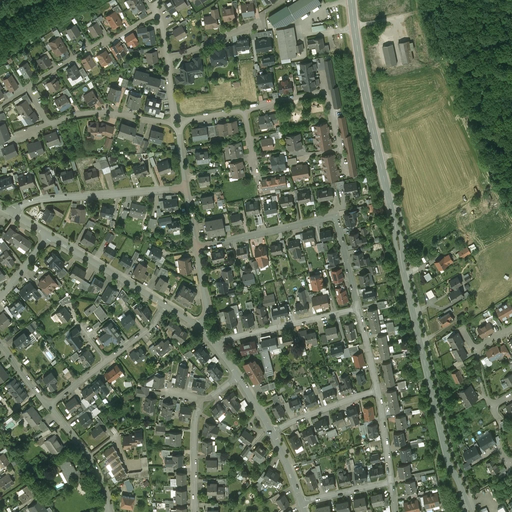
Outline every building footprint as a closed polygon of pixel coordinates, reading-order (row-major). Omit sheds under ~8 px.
[(171,0),(170,0),(164,4),(170,13),(177,9),(178,10),(186,5),(183,0),(182,0),(181,0),(174,0),(172,1),(171,0)] [(319,0),(297,0),(288,6),(296,19),(321,3),(319,0)] [(140,1),(131,6),(135,13),(140,9),(142,13),(145,11),(145,12),(146,11),(144,7),(143,7),(140,1)] [(253,3),(242,5),(243,16),(255,14),(254,8),(253,3)] [(118,4),(112,8),(114,12),(114,11),(116,14),(122,10),(118,4)] [(287,5),(268,17),(275,27),(287,25),(292,22),(292,21),(296,19),(288,6),(287,5)] [(233,6),(224,7),(225,15),(228,15),(228,19),(235,18),(234,9),(233,6)] [(218,8),(212,9),(213,15),(213,16),(216,15),(216,18),(220,17),(218,8)] [(116,14),(114,11),(114,12),(106,16),(113,27),(121,23),(116,14)] [(213,15),(204,17),(205,28),(210,27),(211,28),(212,28),(213,27),(218,26),(216,18),(216,15),(213,16),(213,15)] [(94,24),(88,27),(94,36),(102,31),(98,25),(96,22),(94,24)] [(75,25),(66,30),(72,39),(80,34),(75,25)] [(179,27),(173,31),(177,39),(186,34),(181,26),(179,27)] [(292,27),(276,29),(281,59),(296,56),(296,51),(294,45),(292,27)] [(57,29),(53,32),(57,38),(58,37),(61,36),(57,29)] [(146,31),(145,31),(145,33),(146,44),(154,43),(152,30),(146,31)] [(57,38),(49,43),(50,43),(53,49),(62,43),(58,37),(57,38)] [(270,38),(256,40),(258,52),(272,49),(270,38)] [(323,38),(314,39),(308,40),(309,49),(316,48),(324,47),(324,45),(323,38)] [(249,49),(248,39),(237,41),(239,53),(242,53),(242,50),(249,49)] [(119,42),(110,47),(116,56),(125,51),(121,45),(119,42)] [(62,43),(53,49),(57,55),(59,54),(63,52),(66,50),(66,49),(62,43)] [(302,43),(294,45),(296,51),(303,50),(302,43)] [(324,47),(316,48),(318,48),(319,52),(317,53),(330,51),(328,44),(324,45),(324,47)] [(387,66),(397,64),(394,44),(383,46),(387,66)] [(233,46),(224,47),(225,49),(226,55),(234,54),(233,46)] [(222,49),(214,50),(214,51),(210,51),(211,57),(210,57),(210,59),(210,60),(211,61),(212,61),(212,64),(227,62),(226,55),(225,49),(222,50),(222,49)] [(52,57),(47,50),(44,53),(45,55),(46,54),(49,59),(52,57)] [(105,51),(101,54),(101,53),(97,56),(101,63),(105,61),(106,63),(110,60),(111,60),(107,55),(105,51)] [(156,51),(146,52),(148,62),(157,61),(156,51)] [(45,55),(37,60),(42,68),(51,63),(49,59),(46,54),(45,55)] [(89,55),(81,60),(86,67),(89,65),(90,67),(94,65),(95,64),(91,58),(89,55)] [(273,56),(263,57),(265,65),(274,63),(273,56)] [(191,62),(190,63),(185,64),(184,63),(180,68),(181,69),(181,73),(181,76),(182,82),(182,83),(183,83),(183,82),(185,82),(187,82),(187,81),(187,80),(193,79),(192,74),(193,73),(194,74),(197,74),(198,73),(202,72),(201,68),(202,67),(202,66),(201,65),(200,61),(194,62),(193,62),(192,62),(191,62)] [(27,63),(19,68),(26,79),(34,74),(27,63)] [(75,64),(66,70),(73,81),(81,75),(79,71),(75,64)] [(83,68),(79,71),(81,75),(84,78),(88,76),(83,68)] [(148,73),(135,70),(132,81),(133,81),(135,82),(142,84),(145,84),(145,85),(144,87),(145,87),(147,87),(147,88),(154,90),(154,89),(156,90),(157,90),(157,91),(158,87),(159,84),(160,79),(148,76),(148,73)] [(271,73),(264,74),(267,88),(271,87),(271,85),(273,85),(271,73)] [(264,74),(257,75),(259,87),(262,87),(262,89),(267,88),(264,74)] [(18,86),(11,75),(3,80),(10,91),(11,91),(18,86)] [(51,81),(46,83),(47,84),(51,91),(59,86),(58,83),(59,82),(59,81),(58,80),(57,80),(55,81),(54,79),(51,81)] [(287,79),(282,80),(282,83),(280,83),(279,83),(279,84),(281,92),(285,92),(289,92),(289,91),(292,90),(292,86),(291,82),(291,81),(290,81),(288,82),(287,79)] [(121,89),(111,87),(109,93),(108,97),(118,100),(120,93),(121,89)] [(71,95),(67,88),(62,91),(64,95),(65,95),(66,97),(71,95)] [(142,93),(131,90),(131,91),(130,93),(127,105),(138,108),(139,103),(138,103),(139,97),(141,97),(141,94),(142,93)] [(93,91),(85,96),(86,97),(85,100),(86,102),(87,102),(90,106),(97,101),(95,98),(97,97),(93,91)] [(157,91),(155,96),(164,99),(166,93),(157,91)] [(26,93),(21,97),(24,101),(25,101),(28,105),(32,102),(26,93)] [(64,95),(55,101),(56,100),(59,105),(58,105),(61,110),(69,105),(69,102),(66,97),(65,95),(64,95)] [(103,103),(99,96),(97,97),(95,98),(97,101),(100,106),(103,103)] [(25,101),(24,101),(16,106),(19,110),(18,110),(21,114),(22,114),(24,117),(32,112),(28,105),(25,101)] [(166,104),(160,102),(157,111),(164,113),(166,104)] [(32,112),(24,117),(28,124),(30,123),(38,120),(37,118),(33,111),(32,112)] [(271,115),(268,115),(267,114),(266,114),(265,116),(261,116),(262,126),(266,126),(269,126),(269,125),(273,124),(273,123),(278,122),(276,113),(271,114),(271,115)] [(345,116),(338,117),(340,127),(347,126),(345,116)] [(235,121),(214,125),(216,135),(230,133),(230,132),(238,131),(237,125),(236,125),(235,121)] [(113,128),(106,126),(107,125),(102,123),(100,126),(100,127),(98,127),(98,124),(97,123),(92,123),(91,124),(91,125),(88,125),(88,130),(91,130),(91,132),(92,134),(94,134),(94,137),(100,137),(101,136),(101,133),(105,133),(111,135),(113,128)] [(136,128),(122,123),(116,138),(117,138),(118,134),(132,139),(136,128)] [(326,123),(314,126),(316,132),(329,129),(329,127),(327,127),(326,123)] [(9,138),(4,124),(0,125),(0,141),(3,140),(9,138)] [(214,125),(206,126),(207,135),(206,135),(207,137),(216,135),(214,125)] [(206,126),(191,129),(193,137),(206,135),(207,135),(206,126)] [(347,126),(340,127),(342,137),(344,137),(348,136),(347,126)] [(329,129),(316,132),(317,137),(328,135),(328,132),(329,132),(329,129)] [(163,133),(151,130),(148,139),(155,141),(160,142),(163,133)] [(54,132),(44,136),(48,146),(58,143),(60,142),(57,136),(57,134),(55,135),(54,132)] [(300,134),(286,136),(289,150),(302,147),(300,134)] [(143,138),(136,136),(134,142),(141,144),(142,139),(143,138)] [(348,136),(344,137),(345,147),(352,145),(350,136),(348,136)] [(104,146),(110,148),(113,138),(107,137),(104,146)] [(272,138),(262,139),(264,149),(273,147),(273,148),(273,147),(272,138)] [(148,142),(142,139),(141,144),(140,147),(146,149),(148,142)] [(40,141),(33,143),(32,143),(27,144),(30,153),(33,152),(34,155),(44,152),(40,141)] [(331,141),(318,143),(319,149),(331,147),(330,144),(331,143),(331,141)] [(241,142),(228,144),(229,144),(231,157),(243,155),(240,142),(241,142)] [(4,148),(2,149),(5,155),(6,159),(17,154),(13,144),(4,148)] [(352,145),(345,147),(347,156),(354,155),(352,145)] [(207,151),(195,152),(196,163),(208,161),(207,156),(208,156),(207,151)] [(284,154),(271,156),(272,163),(285,161),(284,154)] [(334,155),(322,157),(326,180),(338,178),(338,175),(339,174),(338,169),(337,170),(335,163),(337,163),(336,158),(335,158),(334,155)] [(354,155),(347,156),(351,176),(357,175),(354,155)] [(105,156),(98,157),(99,161),(102,168),(109,166),(105,156)] [(99,161),(93,163),(95,167),(96,170),(102,168),(99,161)] [(167,161),(157,164),(160,173),(167,171),(166,171),(170,169),(167,161)] [(242,161),(231,163),(231,167),(230,167),(231,171),(245,168),(244,165),(243,165),(242,161)] [(285,161),(272,163),(274,170),(286,168),(285,161)] [(145,164),(138,167),(137,165),(132,167),(135,174),(136,176),(148,172),(145,164)] [(302,164),(297,165),(297,167),(292,167),(294,179),(309,176),(307,165),(302,166),(302,164)] [(95,167),(88,169),(89,171),(84,173),(87,182),(91,181),(91,180),(98,178),(96,170),(95,167)] [(118,168),(111,171),(114,180),(125,176),(122,168),(119,169),(118,168)] [(245,168),(231,171),(231,174),(232,174),(233,177),(245,175),(244,172),(245,171),(245,168)] [(51,176),(49,170),(42,172),(44,180),(42,181),(45,189),(55,185),(51,176)] [(72,171),(66,172),(65,171),(60,172),(64,183),(74,179),(72,171)] [(30,174),(24,176),(28,186),(34,184),(31,176),(30,174)] [(208,175),(198,176),(199,184),(206,183),(209,183),(208,175)] [(8,177),(0,179),(0,189),(6,188),(6,186),(12,184),(10,177),(10,176),(8,177)] [(18,178),(19,180),(22,189),(28,186),(24,176),(18,178)] [(285,176),(273,178),(275,188),(286,186),(285,176)] [(273,178),(262,180),(263,190),(275,188),(273,178)] [(356,182),(345,184),(346,194),(355,193),(355,194),(354,194),(354,195),(355,195),(355,196),(355,197),(360,196),(359,191),(358,191),(356,182)] [(331,188),(318,190),(318,195),(319,195),(320,200),(333,198),(332,189),(331,188)] [(298,193),(298,198),(299,202),(311,200),(309,191),(298,193)] [(212,195),(201,197),(203,207),(213,205),(212,195)] [(289,195),(280,197),(282,206),(293,204),(291,197),(291,195),(289,195)] [(176,199),(163,201),(165,210),(177,208),(176,199)] [(271,199),(267,200),(268,203),(265,203),(267,213),(277,211),(276,202),(275,201),(273,202),(271,202),(271,199)] [(257,201),(246,204),(248,214),(259,212),(257,201)] [(146,206),(138,205),(138,204),(131,203),(129,215),(143,218),(146,206)] [(113,209),(102,206),(100,214),(108,216),(108,218),(111,219),(113,209)] [(50,210),(47,208),(44,213),(42,216),(42,217),(49,221),(54,213),(57,215),(59,211),(53,208),(51,211),(50,210)] [(85,209),(76,208),(75,209),(71,208),(71,214),(75,215),(74,221),(84,222),(85,209)] [(353,212),(345,214),(348,228),(352,226),(352,224),(356,223),(353,212)] [(240,214),(235,215),(235,216),(231,217),(232,224),(243,222),(242,217),(241,214),(240,214)] [(179,220),(170,222),(169,218),(166,218),(167,222),(168,231),(170,230),(170,231),(172,231),(172,230),(180,229),(179,220)] [(222,218),(204,221),(207,235),(225,232),(224,231),(223,225),(222,218)] [(19,235),(10,228),(6,233),(4,236),(5,237),(12,242),(13,242),(14,243),(19,235)] [(91,232),(88,230),(87,232),(86,232),(82,240),(81,242),(87,246),(88,244),(91,245),(96,238),(90,235),(91,232)] [(313,230),(307,231),(307,232),(303,233),(304,240),(305,241),(311,240),(314,239),(315,239),(313,230)] [(330,230),(320,232),(322,240),(332,238),(330,230)] [(114,235),(108,232),(104,238),(110,242),(114,235)] [(358,233),(349,235),(352,244),(360,242),(360,244),(366,243),(365,237),(359,239),(358,233)] [(26,240),(19,235),(14,243),(15,242),(19,245),(26,250),(32,243),(27,239),(26,240)] [(296,240),(288,242),(290,250),(293,249),(295,257),(302,255),(300,248),(298,241),(298,239),(296,240)] [(4,241),(0,243),(0,248),(3,253),(6,250),(6,251),(9,248),(4,241)] [(280,244),(271,246),(273,254),(282,252),(281,246),(280,244)] [(116,251),(107,246),(103,253),(112,258),(116,251)] [(246,246),(237,248),(239,257),(248,255),(246,246)] [(265,247),(262,248),(262,247),(261,246),(260,247),(259,248),(255,249),(258,259),(259,265),(260,264),(260,265),(261,265),(264,265),(265,264),(265,263),(268,262),(267,257),(268,257),(265,247)] [(456,253),(459,258),(462,256),(462,257),(471,252),(468,246),(456,253)] [(156,248),(156,249),(153,247),(149,256),(157,260),(162,252),(159,250),(156,248)] [(233,249),(226,251),(227,258),(231,258),(233,265),(236,264),(233,249)] [(3,253),(0,254),(0,259),(3,264),(7,261),(10,265),(14,262),(11,258),(11,257),(6,251),(6,250),(3,253)] [(222,250),(211,253),(212,257),(211,257),(213,262),(224,259),(222,250)] [(337,251),(327,254),(328,258),(329,259),(330,263),(331,263),(335,262),(339,261),(337,251)] [(60,259),(53,252),(44,261),(51,268),(53,265),(58,270),(61,266),(64,264),(60,260),(60,259)] [(362,252),(354,254),(356,264),(364,262),(364,258),(362,252)] [(132,260),(123,255),(119,261),(124,264),(128,267),(132,260)] [(443,258),(436,262),(439,269),(447,264),(452,261),(449,255),(443,258)] [(189,257),(178,259),(180,273),(191,271),(190,268),(191,268),(189,257)] [(138,263),(133,272),(137,274),(136,275),(145,280),(148,275),(143,272),(147,266),(139,262),(138,263)] [(233,265),(225,267),(226,272),(222,272),(223,280),(227,280),(233,279),(231,269),(234,269),(233,265)] [(61,266),(58,270),(56,272),(59,276),(65,270),(61,266)] [(86,272),(75,266),(69,275),(73,277),(74,276),(80,280),(80,281),(80,282),(82,279),(86,272)] [(165,269),(161,266),(159,269),(157,273),(161,276),(165,269)] [(341,269),(332,271),(334,281),(342,279),(343,279),(341,269)] [(65,270),(59,276),(62,278),(67,272),(65,270)] [(430,271),(424,274),(427,280),(433,277),(430,271)] [(253,273),(242,275),(245,284),(255,282),(253,273)] [(321,273),(310,276),(311,283),(322,280),(322,277),(321,273)] [(367,273),(359,275),(361,284),(370,282),(367,273)] [(53,280),(49,274),(46,277),(46,276),(43,278),(52,289),(55,287),(55,286),(57,284),(53,280)] [(462,283),(458,276),(450,281),(454,288),(458,286),(462,283)] [(103,283),(95,277),(91,284),(88,289),(92,292),(95,287),(99,290),(103,283)] [(168,281),(160,277),(157,282),(155,286),(163,291),(163,290),(168,294),(171,289),(165,286),(168,281)] [(52,289),(43,278),(41,280),(41,281),(39,283),(43,288),(47,293),(47,292),(49,291),(50,291),(52,289)] [(62,285),(56,278),(53,280),(57,284),(58,286),(60,286),(62,285)] [(88,282),(82,279),(80,282),(80,281),(77,286),(83,290),(88,282)] [(223,280),(216,282),(217,287),(218,287),(219,291),(228,290),(226,284),(228,283),(227,280),(223,280)] [(322,280),(311,283),(313,289),(324,286),(323,283),(322,280)] [(30,283),(19,292),(26,299),(33,293),(37,298),(40,296),(36,290),(30,283)] [(195,292),(183,284),(179,290),(176,296),(178,298),(177,299),(185,304),(186,302),(188,304),(191,298),(195,292)] [(102,297),(101,297),(102,298),(109,302),(112,298),(113,299),(115,295),(113,294),(115,290),(108,286),(102,297)] [(456,292),(451,295),(454,301),(462,297),(464,295),(463,294),(458,286),(454,288),(456,292)] [(123,290),(122,289),(117,297),(119,298),(121,297),(126,293),(123,290)] [(374,289),(363,291),(365,300),(376,297),(374,289)] [(431,289),(426,293),(429,299),(435,295),(431,289)] [(304,290),(298,291),(301,303),(306,301),(305,297),(304,290)] [(345,290),(337,292),(339,302),(348,300),(345,290)] [(467,291),(463,294),(464,295),(462,297),(463,299),(470,295),(467,291)] [(70,295),(65,296),(62,299),(66,303),(72,302),(70,295)] [(326,295),(319,296),(322,307),(329,305),(326,295)] [(319,296),(313,298),(315,308),(322,307),(319,296)] [(274,297),(266,299),(268,305),(276,303),(274,297)] [(25,307),(19,300),(9,308),(14,315),(18,313),(25,307)] [(301,303),(296,304),(298,313),(308,310),(306,301),(301,303)] [(511,314),(511,305),(509,301),(502,305),(509,316),(511,314)] [(139,303),(138,304),(138,305),(134,308),(137,313),(138,313),(138,312),(142,309),(141,308),(143,307),(141,305),(141,304),(141,303),(139,303)] [(108,316),(99,305),(96,307),(94,304),(84,311),(87,315),(94,310),(102,321),(108,316)] [(9,308),(7,305),(4,308),(9,314),(12,318),(14,315),(9,308)] [(502,305),(496,309),(502,320),(509,316),(502,305)] [(142,309),(138,312),(138,313),(144,321),(148,317),(151,315),(148,311),(149,310),(146,306),(142,309)] [(63,307),(51,316),(52,317),(54,315),(57,319),(59,317),(63,322),(71,316),(63,307)] [(283,308),(273,310),(275,318),(285,316),(283,308)] [(376,308),(368,310),(370,321),(383,318),(382,314),(378,315),(376,308)] [(233,309),(219,312),(221,319),(226,318),(228,325),(236,323),(234,313),(233,309)] [(265,311),(258,312),(260,322),(268,320),(267,316),(265,311)] [(449,312),(446,314),(444,311),(446,314),(438,318),(438,319),(441,323),(443,326),(447,323),(447,324),(450,322),(454,319),(449,312)] [(135,320),(129,313),(126,316),(123,318),(120,320),(126,327),(135,320)] [(251,313),(242,315),(245,325),(254,323),(251,313)] [(5,314),(0,317),(0,326),(2,329),(5,326),(4,325),(10,320),(7,316),(5,314)] [(466,321),(462,314),(458,317),(459,320),(461,319),(464,323),(466,321)] [(492,315),(485,319),(488,323),(489,323),(490,326),(497,322),(495,319),(492,315)] [(383,318),(370,321),(372,332),(381,330),(380,327),(379,324),(384,323),(383,318)] [(121,333),(110,320),(103,326),(107,332),(112,338),(113,340),(121,333)] [(177,326),(170,321),(166,326),(168,327),(174,331),(177,326)] [(393,321),(386,323),(387,326),(388,331),(395,330),(394,327),(393,321)] [(32,322),(27,326),(31,332),(32,333),(32,332),(37,329),(32,322)] [(352,322),(345,324),(349,339),(357,336),(355,328),(354,329),(353,325),(352,322)] [(486,326),(482,328),(481,327),(478,329),(477,329),(482,337),(493,331),(490,326),(489,323),(488,323),(485,325),(486,326)] [(187,334),(179,328),(180,328),(177,326),(174,331),(171,335),(172,335),(178,339),(181,341),(183,339),(184,339),(187,334)] [(336,326),(326,328),(327,337),(333,335),(333,336),(338,335),(337,331),(336,326)] [(174,331),(168,327),(168,328),(165,332),(170,338),(172,335),(171,335),(174,331)] [(76,328),(70,333),(71,335),(68,338),(70,341),(69,342),(69,344),(70,345),(72,345),(75,349),(82,343),(80,340),(79,339),(76,335),(80,333),(76,328)] [(306,330),(301,331),(303,337),(306,336),(307,341),(313,340),(317,339),(315,331),(307,333),(306,330)] [(24,332),(14,340),(20,348),(29,340),(30,340),(27,336),(24,332)] [(36,338),(32,332),(32,333),(31,332),(27,336),(30,340),(29,340),(32,343),(37,339),(37,340),(37,339),(37,338),(36,338)] [(107,332),(100,337),(104,343),(108,340),(108,341),(112,338),(107,332)] [(450,332),(442,337),(445,342),(449,339),(448,338),(452,336),(450,332)] [(289,334),(282,336),(283,336),(284,343),(284,344),(294,342),(293,338),(292,333),(289,334)] [(452,336),(448,338),(449,339),(454,348),(461,345),(463,343),(457,333),(452,336)] [(386,334),(377,336),(379,347),(388,345),(386,334)] [(275,337),(271,338),(270,335),(261,337),(264,349),(267,349),(269,348),(270,350),(278,348),(277,343),(275,337)] [(168,340),(164,343),(161,340),(154,346),(158,351),(161,355),(173,346),(168,340)] [(255,341),(240,344),(241,347),(240,348),(241,348),(242,353),(244,353),(244,354),(247,353),(247,352),(249,352),(257,350),(255,341)] [(153,344),(148,348),(153,354),(158,351),(154,346),(153,344)] [(341,345),(337,346),(334,347),(330,348),(333,356),(336,355),(337,356),(340,355),(340,354),(343,353),(344,353),(343,349),(341,345)] [(388,345),(379,347),(382,358),(390,356),(388,345)] [(454,348),(452,349),(458,360),(461,358),(467,355),(461,345),(454,348)] [(498,347),(497,345),(486,352),(488,355),(491,360),(502,354),(498,347)] [(201,347),(194,352),(201,362),(209,356),(201,347)] [(141,348),(135,352),(134,351),(132,353),(136,359),(138,361),(142,357),(145,354),(143,352),(144,352),(141,348)] [(90,352),(87,349),(79,356),(86,365),(94,359),(89,353),(90,352)] [(267,349),(264,349),(260,350),(262,357),(269,356),(267,349)] [(76,352),(69,357),(73,361),(75,360),(74,358),(78,355),(76,352)] [(359,354),(354,355),(357,366),(364,364),(361,353),(359,354)] [(488,355),(483,358),(487,365),(489,365),(492,364),(492,362),(491,360),(488,355)] [(262,357),(267,376),(273,374),(269,356),(262,357)] [(458,360),(453,362),(455,367),(463,362),(461,358),(458,360)] [(257,364),(255,360),(249,363),(249,362),(244,364),(248,370),(249,370),(250,371),(249,371),(251,375),(252,374),(252,375),(251,376),(255,382),(259,380),(258,378),(264,375),(261,371),(262,370),(258,363),(257,364)] [(391,362),(382,363),(384,374),(393,372),(391,362)] [(463,362),(455,367),(457,370),(459,369),(459,368),(465,365),(463,362)] [(214,364),(207,369),(210,373),(207,375),(212,381),(214,379),(222,373),(214,364)] [(113,367),(104,374),(110,381),(118,374),(119,374),(115,370),(113,367)] [(124,374),(118,367),(115,370),(119,374),(118,374),(120,377),(124,374)] [(457,370),(452,372),(456,382),(463,379),(459,369),(457,370)] [(69,370),(63,375),(67,380),(73,376),(69,370)] [(51,372),(43,378),(52,389),(56,385),(53,381),(56,379),(51,372)] [(186,374),(178,372),(175,383),(184,385),(185,378),(186,374)] [(363,372),(356,374),(358,383),(366,381),(364,375),(364,372),(363,372)] [(393,372),(384,374),(387,385),(395,383),(393,372)] [(164,376),(154,375),(154,376),(153,385),(161,387),(162,381),(163,381),(164,376)] [(153,376),(145,381),(144,386),(148,386),(151,387),(152,387),(153,386),(153,385),(154,376),(153,376)] [(104,384),(99,378),(93,383),(94,384),(91,386),(96,392),(99,389),(103,394),(108,390),(105,385),(104,384)] [(21,385),(17,379),(8,386),(12,391),(21,385)] [(204,381),(193,379),(191,388),(196,389),(203,390),(204,381)] [(112,388),(107,381),(104,384),(105,385),(108,390),(108,391),(112,388)] [(345,383),(339,385),(342,393),(352,389),(349,381),(345,383)] [(269,383),(260,386),(263,392),(270,389),(269,383)] [(25,390),(21,385),(12,391),(16,397),(25,390)] [(470,385),(460,391),(463,397),(474,391),(470,385)] [(91,386),(88,388),(88,387),(81,392),(86,398),(89,396),(89,397),(91,395),(96,392),(91,386)] [(333,387),(323,391),(326,399),(336,395),(333,387)] [(396,389),(387,391),(389,401),(398,399),(397,395),(396,389)] [(29,396),(25,390),(16,397),(20,402),(29,396)] [(305,398),(305,399),(308,407),(318,403),(313,391),(304,395),(305,398)] [(474,391),(463,397),(467,404),(471,401),(478,398),(474,391)] [(231,393),(224,398),(229,405),(234,411),(241,406),(239,404),(237,401),(235,398),(234,396),(232,393),(231,393)] [(277,394),(272,397),(275,406),(279,403),(280,405),(282,404),(278,396),(277,394)] [(146,396),(144,407),(149,408),(154,408),(155,398),(146,396)] [(74,397),(65,404),(71,412),(80,404),(79,403),(74,397)] [(90,403),(86,398),(81,401),(85,406),(86,407),(87,406),(90,404),(90,403)] [(299,398),(289,401),(293,409),(302,405),(299,398)] [(245,399),(239,404),(241,406),(244,410),(246,409),(245,407),(248,404),(245,399)] [(398,399),(389,401),(391,412),(400,410),(398,399)] [(172,403),(163,402),(161,413),(170,415),(171,410),(172,403)] [(215,407),(211,410),(218,417),(225,410),(219,403),(215,407)] [(275,406),(272,408),(278,417),(282,415),(285,413),(280,405),(279,403),(275,406)] [(32,406),(22,413),(21,411),(17,414),(20,419),(24,416),(32,425),(41,418),(34,409),(32,406)] [(92,413),(87,406),(86,407),(84,409),(82,411),(84,413),(86,412),(88,415),(92,413)] [(97,406),(92,410),(95,415),(101,411),(97,406)] [(191,408),(180,406),(179,415),(179,418),(184,419),(184,418),(189,418),(191,408)] [(356,406),(346,410),(349,415),(350,418),(356,415),(359,414),(356,406)] [(372,406),(364,407),(365,418),(374,417),(372,406)] [(88,415),(86,412),(84,413),(78,418),(84,425),(87,423),(89,423),(92,420),(88,415)] [(341,412),(339,413),(339,414),(333,416),(335,423),(337,428),(345,425),(346,424),(343,417),(341,412)] [(356,415),(350,418),(351,422),(352,422),(353,425),(359,422),(356,415)] [(405,415),(396,417),(397,423),(398,427),(407,426),(405,415)] [(325,418),(315,422),(318,430),(328,426),(325,418)] [(49,428),(43,421),(38,425),(43,431),(49,428)] [(215,424),(206,422),(205,425),(203,432),(212,435),(215,424)] [(377,423),(368,424),(370,436),(379,435),(377,423)] [(96,427),(91,431),(95,436),(95,435),(97,435),(99,437),(105,432),(101,427),(99,425),(96,427)] [(314,434),(311,428),(308,429),(309,429),(299,433),(301,436),(304,434),(305,438),(309,437),(311,443),(318,440),(316,434),(314,434)] [(47,434),(37,441),(39,445),(45,442),(44,441),(54,434),(57,433),(54,429),(48,434),(47,434)] [(249,433),(245,430),(240,437),(244,440),(245,439),(250,442),(254,437),(250,434),(251,434),(249,433)] [(180,432),(170,432),(170,443),(180,443),(180,432)] [(403,432),(393,433),(396,444),(405,443),(403,432)] [(490,433),(479,439),(484,449),(496,442),(494,438),(490,433)] [(54,434),(44,441),(45,442),(53,454),(60,449),(63,447),(54,434)] [(298,437),(297,434),(296,434),(289,438),(294,448),(302,444),(298,437)] [(212,440),(203,440),(203,443),(203,451),(212,451),(212,440)] [(113,445),(109,448),(105,450),(106,451),(103,453),(107,457),(106,458),(116,450),(113,445)] [(266,451),(259,445),(253,451),(256,453),(261,458),(263,455),(266,451)] [(410,447),(400,449),(402,456),(403,459),(403,460),(412,458),(411,452),(410,447)] [(475,447),(464,453),(469,461),(480,455),(475,447)] [(116,450),(106,458),(110,463),(109,463),(109,464),(119,456),(116,451),(117,450),(116,450)] [(1,454),(0,455),(0,463),(2,466),(8,462),(3,454),(3,453),(1,454)] [(261,458),(256,453),(253,457),(260,463),(266,457),(263,455),(261,458)] [(183,457),(183,454),(175,454),(172,454),(172,459),(171,459),(171,464),(173,464),(182,464),(182,457),(183,457)] [(379,454),(370,456),(371,462),(380,460),(379,454)] [(119,456),(109,464),(113,468),(111,470),(122,461),(119,456),(120,456),(119,456)] [(74,471),(67,457),(59,461),(63,470),(62,471),(66,477),(68,475),(70,479),(75,477),(81,474),(78,469),(74,471)] [(147,457),(141,457),(142,469),(140,471),(129,472),(130,478),(149,476),(147,457)] [(213,460),(213,459),(206,459),(206,468),(213,468),(213,469),(217,469),(217,459),(213,460)] [(500,469),(493,459),(486,463),(492,473),(500,469)] [(476,462),(475,460),(469,463),(468,462),(463,464),(465,471),(477,464),(476,462)] [(122,461),(111,470),(114,474),(114,475),(124,467),(120,463),(122,461)] [(377,467),(370,468),(372,477),(384,475),(382,464),(377,465),(377,467)] [(407,464),(398,466),(399,470),(400,476),(411,474),(409,467),(408,467),(407,464)] [(15,472),(11,467),(5,472),(7,475),(8,474),(9,475),(15,472)] [(124,467),(114,475),(118,480),(120,478),(120,479),(124,476),(123,476),(127,473),(123,468),(124,467)] [(275,472),(269,469),(264,476),(268,479),(270,480),(270,482),(272,483),(274,483),(276,484),(277,486),(279,488),(282,482),(277,479),(280,475),(275,472)] [(365,470),(355,472),(357,481),(367,478),(365,470)] [(185,472),(176,473),(176,478),(176,482),(177,482),(185,482),(185,476),(185,472)] [(314,473),(306,476),(310,488),(318,485),(315,479),(316,479),(314,473)] [(346,474),(343,475),(343,473),(338,474),(340,484),(351,482),(349,473),(346,474)] [(7,475),(0,479),(0,483),(2,487),(5,485),(6,487),(14,482),(9,475),(8,474),(7,475)] [(81,474),(75,477),(78,482),(84,479),(81,474)] [(322,479),(324,488),(335,486),(333,477),(329,478),(329,477),(322,479)] [(130,479),(124,482),(128,491),(134,489),(130,479)] [(414,480),(405,482),(408,492),(416,490),(414,480)] [(217,483),(210,483),(210,484),(207,484),(207,493),(217,493),(217,486),(217,483)] [(27,486),(22,489),(24,492),(18,496),(23,503),(34,496),(27,486)] [(41,495),(36,488),(32,491),(37,498),(41,495)] [(185,489),(174,490),(174,496),(173,496),(173,501),(176,501),(186,500),(185,496),(185,489)] [(279,493),(271,498),(273,502),(276,500),(281,497),(281,496),(279,493)] [(382,493),(371,495),(373,503),(379,501),(380,503),(384,502),(382,493)] [(437,493),(430,495),(433,505),(439,504),(437,493)] [(281,496),(281,497),(276,500),(280,505),(281,504),(283,508),(290,504),(284,494),(281,496)] [(134,498),(122,495),(120,506),(132,508),(134,498)] [(430,495),(424,496),(426,507),(433,505),(430,495)] [(365,497),(354,499),(356,510),(367,507),(365,497)] [(39,500),(28,508),(31,511),(32,511),(33,511),(43,511),(44,511),(46,511),(45,509),(39,500)] [(418,500),(411,502),(413,511),(415,511),(420,511),(418,500)] [(348,501),(337,503),(338,511),(350,509),(348,501)] [(413,511),(411,502),(404,504),(405,507),(404,508),(405,510),(406,510),(406,511),(413,511)]
